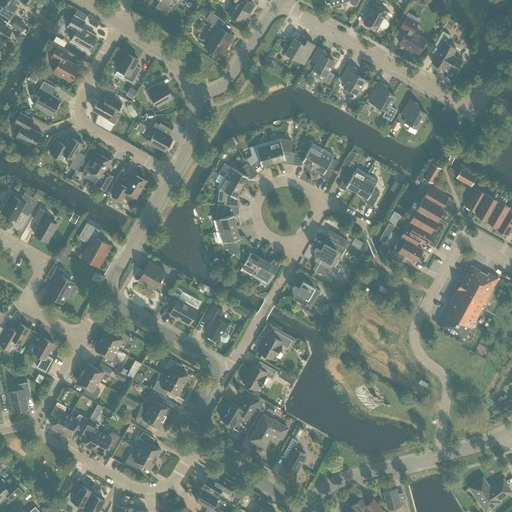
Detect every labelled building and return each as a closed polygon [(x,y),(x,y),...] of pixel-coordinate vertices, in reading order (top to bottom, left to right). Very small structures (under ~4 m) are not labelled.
[(16,3),(17,0),(0,0),(0,4),(3,6),(0,10),(0,13),(10,20),(20,5),(16,3)] [(159,0),(160,0),(155,7),(167,14),(171,7),(168,5),(170,0),(177,0),(178,0),(159,0)] [(234,0),(236,1),(229,13),(242,22),(249,11),(250,11),(254,5),(246,0),(234,0)] [(383,18),(387,11),(374,4),(376,0),(367,0),(365,5),(372,9),(363,23),(376,30),(378,26),(382,29),(385,29),(387,27),(388,25),(388,22),(387,20),(383,18)] [(198,14),(207,18),(210,11),(202,7),(198,14)] [(224,20),(211,12),(206,19),(212,23),(208,29),(213,32),(204,46),(220,56),(221,54),(223,54),(234,37),(219,27),(224,20)] [(399,44),(406,48),(407,47),(418,53),(426,40),(412,32),(419,20),(408,13),(400,28),(406,32),(399,44)] [(88,50),(96,36),(81,27),(85,21),(74,15),(68,26),(76,31),(71,41),(88,50)] [(26,25),(15,19),(11,25),(22,32),(26,25)] [(0,36),(3,38),(9,29),(0,22),(0,36)] [(454,73),(461,60),(453,55),(456,49),(446,43),(450,36),(442,31),(435,45),(440,48),(431,62),(444,70),(445,68),(454,73)] [(304,45),(294,38),(285,53),(304,64),(315,45),(307,40),(304,45)] [(70,81),(79,66),(65,59),(68,53),(57,47),(51,57),(59,61),(53,72),(70,81)] [(323,55),(326,51),(318,47),(311,60),(316,63),(313,69),(324,75),(321,80),(328,85),(334,75),(328,72),(334,62),(323,55)] [(118,69),(115,74),(122,78),(122,77),(132,82),(141,68),(135,65),(138,60),(127,53),(118,69)] [(354,73),(356,69),(349,64),(341,77),(347,81),(343,86),(356,94),(365,79),(354,73)] [(39,76),(31,72),(27,80),(35,84),(39,76)] [(51,115),(60,99),(52,95),(55,88),(44,81),(36,94),(40,96),(34,106),(51,115)] [(385,90),(387,86),(379,82),(368,101),(385,111),(383,116),(391,121),(397,110),(390,106),(395,97),(385,90)] [(166,85),(161,88),(157,83),(145,90),(148,96),(150,95),(159,110),(169,107),(165,101),(172,97),(166,85)] [(137,92),(130,88),(126,96),(133,99),(137,92)] [(116,113),(122,104),(107,95),(104,101),(99,98),(93,109),(108,118),(107,120),(114,124),(119,115),(116,113)] [(415,108),(418,104),(410,99),(401,114),(407,117),(404,121),(417,129),(426,114),(415,108)] [(126,107),(128,112),(133,117),(137,114),(131,104),(126,107)] [(32,148),(41,133),(29,127),(33,120),(20,112),(14,124),(21,128),(16,137),(23,142),(23,143),(32,148)] [(165,150),(172,139),(166,136),(169,131),(170,132),(174,126),(162,119),(159,124),(155,123),(150,132),(153,134),(149,141),(165,150)] [(138,125),(146,129),(149,124),(141,120),(138,125)] [(400,123),(395,120),(391,128),(396,131),(400,123)] [(297,128),(289,127),(287,138),(295,139),(297,128)] [(57,141),(50,153),(63,160),(66,155),(73,159),(69,166),(76,170),(84,155),(79,152),(83,144),(69,136),(64,145),(57,141)] [(279,138),(267,142),(273,162),(282,159),(286,163),(293,164),(294,152),(291,152),(292,140),(279,138)] [(250,165),(257,174),(263,170),(264,164),(273,162),(267,142),(256,145),(259,157),(250,165)] [(295,150),(294,152),(293,164),(300,165),(304,162),(313,167),(323,149),(312,142),(307,152),(295,150)] [(323,149),(313,167),(321,172),(321,177),(326,180),(337,161),(332,158),(334,155),(323,149)] [(87,170),(84,176),(96,183),(95,185),(105,190),(113,176),(105,172),(111,160),(99,153),(94,162),(89,159),(84,168),(87,170)] [(354,163),(347,160),(340,172),(347,176),(354,163)] [(432,183),(441,168),(432,163),(424,178),(432,183)] [(223,176),(241,186),(246,178),(251,179),(257,174),(250,165),(241,172),(229,165),(223,176)] [(357,192),(367,174),(356,168),(350,180),(344,177),(338,187),(344,190),(348,187),(357,192)] [(476,177),(467,172),(461,168),(456,177),(471,186),(476,177)] [(136,198),(146,180),(134,173),(126,187),(119,183),(112,195),(121,201),(126,192),(136,198)] [(367,174),(357,192),(365,197),(364,202),(372,206),(380,193),(372,189),(378,180),(367,174)] [(224,204),(239,206),(240,199),(236,195),(241,186),(223,176),(217,187),(226,191),(224,204)] [(430,187),(424,198),(441,208),(448,197),(430,187)] [(465,205),(476,212),(486,194),(475,188),(465,205)] [(45,193),(37,189),(33,196),(41,201),(45,193)] [(28,215),(36,202),(23,195),(20,200),(10,194),(0,211),(16,220),(21,212),(28,215)] [(475,213),(486,219),(498,200),(487,194),(486,194),(476,212),(475,213)] [(417,209),(437,220),(443,209),(441,208),(424,198),(423,198),(417,209)] [(498,226),(507,211),(509,206),(498,200),(486,219),(498,226)] [(216,232),(236,226),(234,217),(238,213),(239,206),(224,204),(222,217),(213,220),(216,232)] [(47,242),(57,224),(45,218),(48,212),(41,208),(34,220),(40,224),(34,235),(47,242)] [(415,222),(430,231),(437,220),(417,209),(411,220),(415,222)] [(511,213),(507,211),(498,226),(497,228),(508,234),(511,227),(511,213)] [(100,265),(111,246),(96,237),(100,230),(87,222),(78,237),(86,241),(87,240),(90,242),(82,257),(98,266),(99,264),(100,265)] [(395,226),(389,222),(382,235),(388,239),(395,226)] [(432,232),(430,231),(415,222),(411,229),(406,227),(401,237),(405,239),(412,244),(416,238),(426,244),(432,232)] [(239,249),(249,242),(244,236),(239,236),(236,226),(216,232),(219,243),(232,240),(239,249)] [(314,252),(315,254),(317,255),(314,261),(317,262),(313,269),(324,276),(325,273),(334,277),(339,269),(334,266),(345,247),(344,246),(348,240),(329,230),(325,237),(327,238),(320,250),(319,249),(317,248),(315,249),(314,250),(314,252)] [(423,249),(412,244),(405,239),(401,247),(397,244),(391,255),(402,261),(406,255),(416,261),(423,249)] [(233,253),(236,257),(238,258),(240,258),(242,258),(244,256),(246,259),(240,270),(251,276),(261,258),(252,253),(253,248),(249,242),(239,249),(233,253)] [(68,258),(61,254),(59,258),(66,262),(68,258)] [(261,258),(251,276),(267,285),(279,263),(273,259),(269,263),(261,258)] [(162,276),(165,271),(149,262),(147,266),(146,266),(141,275),(141,276),(138,281),(145,285),(145,286),(147,286),(154,290),(157,285),(163,276),(162,276)] [(480,271),(480,270),(471,265),(466,274),(464,281),(460,287),(455,294),(450,301),(452,302),(450,306),(449,305),(438,325),(464,339),(474,321),(475,322),(499,278),(488,272),(487,275),(480,271)] [(63,302),(73,284),(61,277),(64,271),(55,267),(49,278),(55,281),(48,293),(63,302)] [(306,306),(304,311),(312,315),(317,307),(313,304),(320,291),(315,287),(318,282),(312,279),(309,284),(303,281),(299,287),(297,286),(295,286),(293,287),(292,288),(293,290),(294,292),(296,293),(293,298),(306,306)] [(193,318),(197,309),(178,299),(180,295),(173,291),(166,303),(173,307),(170,314),(188,324),(192,317),(193,318)] [(229,302),(226,307),(246,318),(249,313),(229,302)] [(212,305),(206,316),(211,319),(204,333),(219,341),(219,340),(224,342),(227,341),(230,336),(229,333),(224,331),(228,324),(218,319),(222,311),(212,305)] [(21,345),(30,329),(18,322),(12,334),(6,331),(0,342),(0,345),(8,350),(13,340),(21,345)] [(100,340),(117,349),(120,344),(126,345),(131,337),(118,330),(115,336),(106,330),(100,340)] [(292,340),(275,330),(272,335),(268,333),(257,350),(262,353),(260,357),(265,360),(267,356),(272,359),(281,344),(287,348),(292,340)] [(47,355),(54,343),(42,337),(33,352),(42,357),(37,367),(45,372),(53,359),(47,355)] [(117,349),(100,340),(95,350),(104,355),(101,360),(113,367),(118,359),(114,354),(117,349)] [(169,371),(166,376),(183,385),(188,376),(179,371),(182,365),(170,358),(165,367),(169,371)] [(242,381),(256,390),(265,374),(272,378),(276,371),(259,361),(256,366),(252,364),(242,381)] [(82,372),(98,381),(101,376),(107,378),(112,369),(100,362),(97,368),(88,363),(82,372)] [(295,378),(281,370),(277,376),(285,380),(285,379),(293,383),(295,378)] [(126,375),(133,379),(135,374),(129,371),(126,375)] [(98,381),(82,372),(77,382),(86,387),(83,393),(95,400),(100,391),(95,387),(98,381)] [(143,384),(146,378),(138,374),(135,380),(143,384)] [(177,395),(183,385),(166,376),(163,381),(157,380),(153,388),(165,395),(168,390),(177,395)] [(25,396),(31,395),(27,382),(17,384),(19,390),(10,392),(15,411),(27,408),(25,396)] [(68,390),(64,388),(60,397),(63,399),(68,390)] [(151,403),(148,409),(164,418),(170,408),(161,403),(164,397),(151,391),(147,399),(151,403)] [(248,419),(259,400),(248,393),(240,407),(230,401),(225,410),(220,419),(234,427),(241,415),(248,419)] [(51,426),(61,432),(70,415),(64,412),(66,406),(57,402),(50,414),(56,417),(51,426)] [(159,427),(164,418),(148,409),(145,414),(139,412),(134,421),(147,428),(150,422),(159,427)] [(75,418),(70,415),(61,432),(70,437),(75,428),(81,431),(88,418),(79,414),(75,418)] [(281,440),(288,428),(264,415),(250,440),(264,448),(272,434),(281,440)] [(93,450),(102,433),(97,430),(98,424),(90,420),(83,432),(88,435),(83,444),(93,450)] [(102,433),(93,450),(103,455),(108,446),(113,449),(120,437),(112,432),(107,436),(102,433)] [(144,441),(139,450),(155,459),(161,449),(152,444),(155,439),(142,432),(139,438),(144,441)] [(295,474),(306,454),(294,448),(298,441),(292,437),(284,452),(289,455),(283,467),(295,474)] [(150,469),(155,459),(139,450),(136,455),(130,453),(125,462),(137,469),(141,463),(150,469)] [(203,489),(217,497),(221,489),(228,494),(234,484),(218,474),(215,480),(208,476),(201,488),(203,489)] [(511,493),(511,492),(502,479),(502,480),(490,489),(483,479),(484,478),(484,477),(469,488),(470,487),(486,510),(499,502),(498,500),(510,492),(511,493)] [(11,500),(22,490),(13,481),(6,487),(0,482),(0,481),(0,500),(1,499),(2,500),(7,495),(11,500)] [(83,507),(92,491),(81,485),(76,493),(71,490),(64,501),(74,507),(76,503),(83,507)] [(396,511),(407,511),(409,511),(406,499),(399,500),(396,488),(383,491),(388,509),(395,507),(396,511)] [(216,497),(217,497),(203,489),(196,501),(208,508),(205,511),(217,511),(212,509),(218,498),(216,497)] [(104,511),(99,509),(104,501),(93,494),(84,510),(87,511),(104,511)] [(262,507),(259,511),(270,511),(267,510),(271,503),(260,497),(256,504),(262,507)] [(351,505),(355,510),(356,511),(381,511),(378,507),(373,511),(362,497),(351,505)] [(40,511),(35,506),(28,511),(25,511),(18,503),(7,511),(40,511)]
